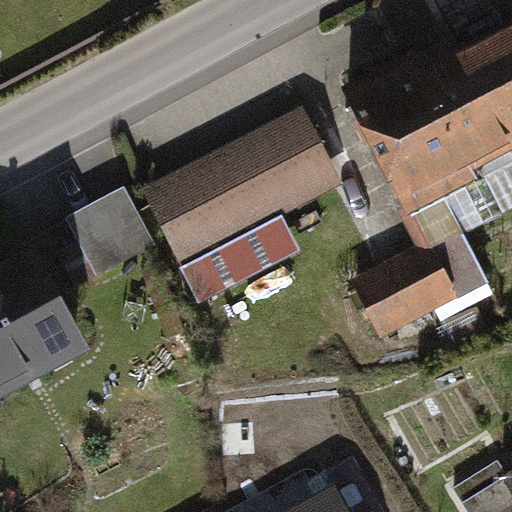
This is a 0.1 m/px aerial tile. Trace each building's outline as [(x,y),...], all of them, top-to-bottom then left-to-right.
[(408,249),(335,286),(365,345),(481,287),(455,237),(511,208),(511,169),(508,162),(511,160),(511,20),(412,71),(404,54),(329,91),(408,249)] [(333,188),(290,109),(133,194),(193,304),(285,254),(268,223),(333,188)] [(84,279),(148,249),(120,190),(56,220),(84,279)] [(0,278),(0,409),(100,360),(47,255),(0,278)] [(484,461),(436,491),(449,511),(511,511),(511,467),(495,478),(484,461)] [(339,511),(327,490),(285,511),(339,511)]
